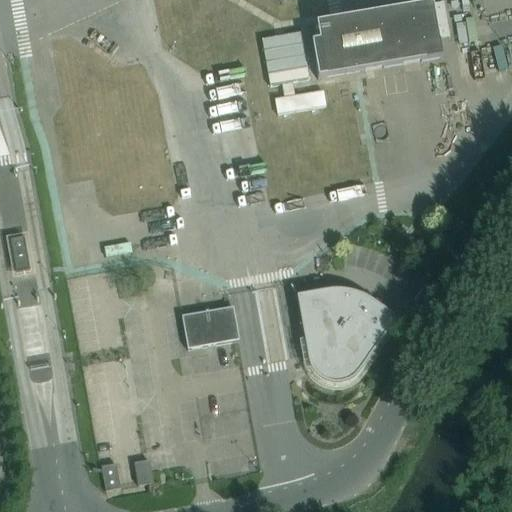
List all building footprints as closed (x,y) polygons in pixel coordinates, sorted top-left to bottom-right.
[(324,77),(324,78),(439,58),(429,5),(315,25),(318,44),(310,45),(316,78),(324,77)] [(300,37),(261,43),(269,87),(308,80),(300,37)] [(28,240),(12,242),(18,277),(33,274),(28,240)] [(396,320),(372,304),(370,302),(365,299),(361,297),(357,296),(353,294),(348,293),(344,292),(340,292),(334,292),(330,292),(327,292),(295,298),(303,341),(307,363),(309,369),(313,376),(318,381),(325,385),(332,386),(339,386),(347,384),(353,380),(358,374),(374,351),(396,320)] [(238,342),(232,310),(232,309),(180,318),(186,352),(238,342)] [(240,421),(214,423),(216,441),(242,439),(240,421)] [(133,466),(137,488),(152,486),(148,463),(133,466)] [(119,491),(115,469),(115,467),(100,469),(104,494),(119,491)]
